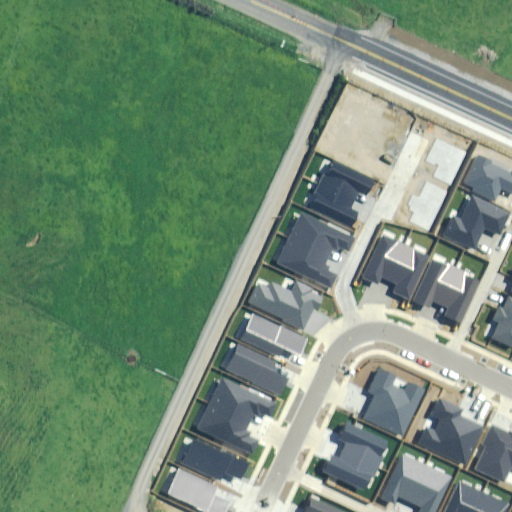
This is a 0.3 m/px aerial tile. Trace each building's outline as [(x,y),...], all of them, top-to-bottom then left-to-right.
[(335,102),(330,115),(384,139),(389,127),(404,134),(410,122),(349,95),(344,106),(335,102)] [(321,133),(315,146),(369,171),(375,158),(390,165),(395,153),(335,126),(330,137),(321,133)] [(468,150),(435,135),(425,158),(439,164),(434,176),(452,184),(468,150)] [(489,159),(474,152),(461,182),(470,186),(469,189),(491,199),(497,186),(511,192),(511,170),(508,169),(507,171),(487,162),(489,159)] [(315,183),(351,199),(355,190),(362,194),(370,178),(328,159),(327,164),(324,162),(315,183)] [(450,190),(427,179),(419,195),(413,192),(406,207),(412,210),(408,220),(431,230),(450,190)] [(351,199),(315,183),(304,207),(347,226),(355,210),(347,207),(351,199)] [(449,214),(440,233),(471,247),(481,226),(497,233),(507,212),(468,194),(457,218),(449,214)] [(285,236),(325,255),(329,247),(333,249),(335,245),(345,249),(351,236),(296,211),(285,236)] [(386,279),(402,244),(379,233),(359,276),(374,283),(378,275),(386,279)] [(325,255),(285,236),(273,262),(328,287),(334,273),(324,269),(325,265),(322,263),(325,255)] [(402,244),(386,279),(394,282),(390,290),(406,298),(426,255),(402,244)] [(437,302),(453,268),(430,257),(410,300),(425,307),(429,299),(437,302)] [(453,268),(437,302),(445,306),(441,314),(457,321),(477,278),(453,268)] [(313,308),(319,295),(308,290),(309,287),(292,280),(287,290),(267,281),(264,287),(254,282),(245,301),(281,318),(280,319),(300,329),(310,307),(313,308)] [(511,297),(507,296),(501,308),(497,306),(491,318),(497,321),(490,336),(511,346),(511,345),(511,297)] [(303,338),(249,313),(238,338),(276,355),(280,345),(296,353),(303,338)] [(273,361),(234,343),(223,369),(277,394),(285,377),(269,370),(273,361)] [(393,375),(376,367),(365,391),(372,394),(361,417),(399,434),(421,388),(405,380),(401,389),(389,384),(393,375)] [(206,403),(246,421),(250,413),(255,415),(256,412),(266,416),(273,401),(218,377),(206,403)] [(460,408),(437,397),(429,414),(438,418),(433,430),(424,426),(416,442),(462,463),(480,425),(457,414),(460,408)] [(246,421),(206,403),(195,428),(249,452),(255,440),(245,435),(247,432),(242,430),(246,421)] [(343,441),(339,449),(375,466),(379,458),(376,457),(383,440),(343,422),(336,438),(343,441)] [(484,446),(474,468),(502,481),(509,466),(511,467),(511,431),(507,429),(506,431),(490,423),(481,444),(484,446)] [(244,462),(190,438),(179,463),(217,480),(221,471),(237,479),(244,462)] [(372,474),(375,466),(339,449),(336,457),(328,453),(320,470),(361,489),(369,472),(372,474)] [(408,500),(424,465),(399,453),(379,497),(391,503),(395,494),(408,500)] [(424,465),(408,500),(420,506),(416,511),(431,511),(448,476),(424,465)] [(213,485),(176,468),(165,493),(206,511),(219,511),(225,502),(209,495),(213,485)] [(471,511),(482,491),(457,480),(442,511),(471,511)] [(482,491),(471,511),(501,511),(506,503),(482,491)] [(342,511),(308,496),(300,511),(342,511)] [(153,511),(147,509),(145,511),(186,511),(160,500),(154,511),(153,511)]
